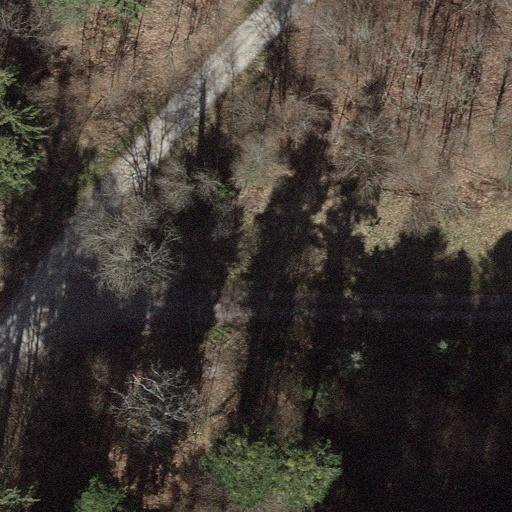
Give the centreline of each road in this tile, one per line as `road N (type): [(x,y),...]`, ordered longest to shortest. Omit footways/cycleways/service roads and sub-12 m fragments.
road 1 (track): [(0,335),(511,300)]
road 2 (track): [(0,333),(103,200),(293,0)]
